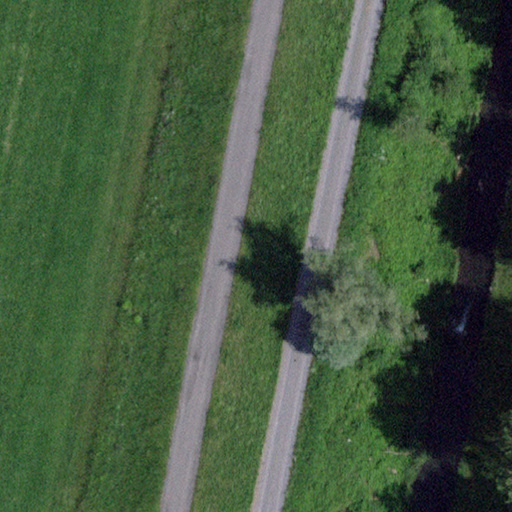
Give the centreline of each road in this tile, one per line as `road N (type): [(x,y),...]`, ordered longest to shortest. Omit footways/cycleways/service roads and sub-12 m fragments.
road 1 (track): [(280,0),(185,511)]
road 2 (track): [(294,511),(388,0)]
